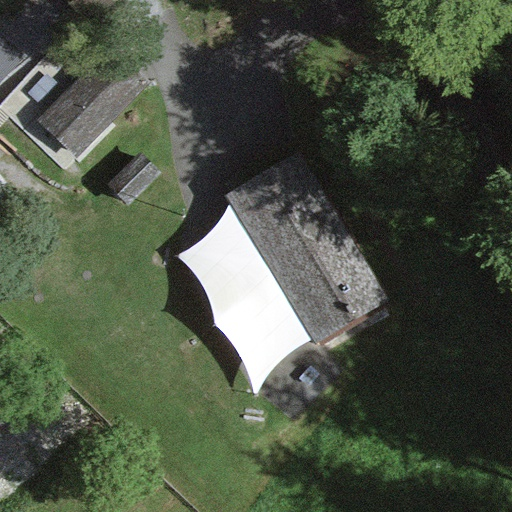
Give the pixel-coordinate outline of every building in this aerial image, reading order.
[(78,0),(72,6),(91,30),(116,10),(107,0),(78,0)] [(0,79),(18,60),(0,44),(0,79)] [(112,52),(43,121),(77,154),(145,84),(112,52)] [(140,158),(111,188),(127,204),(156,174),(140,158)] [(264,280),(277,272),(317,339),(381,300),(297,162),(233,200),(243,217),(230,225),(264,280)] [(0,179),(0,234),(27,214),(0,179)]
